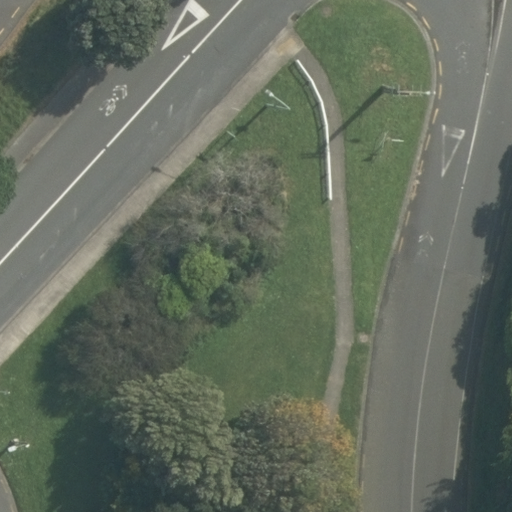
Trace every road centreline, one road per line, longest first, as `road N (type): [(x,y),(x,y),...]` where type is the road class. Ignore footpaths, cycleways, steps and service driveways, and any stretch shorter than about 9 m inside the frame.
road 1 (residential): [(498,0),(431,329),(412,511)]
road 2 (tertiary): [(247,0),(0,265)]
